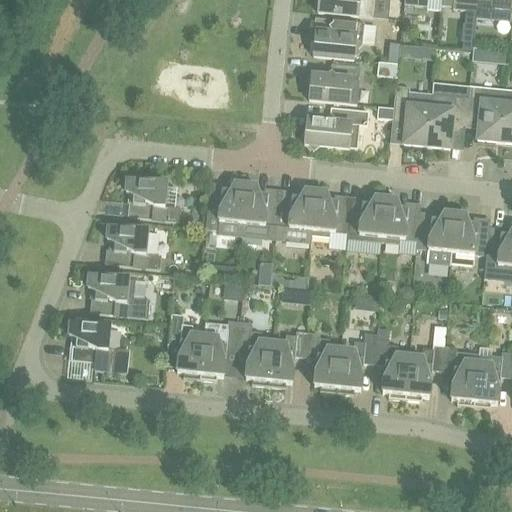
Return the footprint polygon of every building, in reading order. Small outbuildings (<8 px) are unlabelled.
[(319,0),(318,15),(359,19),(373,21),(375,0),(319,0)] [(405,0),(405,7),(418,9),(418,0),(405,0)] [(454,0),(453,12),(477,15),(478,0),(454,0)] [(490,22),(491,12),(491,11),(511,12),(511,0),(478,0),(477,15),(476,21),(490,22)] [(361,55),(358,51),(362,48),(364,26),(336,23),(335,33),(333,36),(316,34),(313,59),(354,63),(354,60),(361,55)] [(473,53),(473,51),(474,45),(463,43),(462,52),(473,53)] [(390,46),(388,66),(398,67),(400,47),(390,46)] [(400,61),(412,62),(414,49),(401,48),(400,61)] [(331,78),(328,80),(312,78),(309,103),(350,107),(350,104),(357,98),(351,92),(352,83),(359,83),(360,70),(332,67),(331,78)] [(404,148),(427,150),(431,110),(408,108),(410,91),(396,90),(394,112),(393,123),(403,124),(406,127),(404,148)] [(432,97),(431,110),(427,150),(450,152),(452,131),(455,129),(465,130),(470,90),(469,90),(468,101),(432,97)] [(483,91),(470,90),(465,130),(478,131),(477,144),(501,146),(505,106),(481,104),(483,91)] [(511,106),(505,106),(501,146),(511,146),(511,106)] [(377,121),(393,123),(394,112),(378,110),(377,121)] [(314,154),(320,149),(358,152),(360,129),(367,129),(369,115),(332,111),(331,122),(328,124),(307,122),(305,147),(309,148),(314,154)] [(133,206),(129,206),(128,220),(152,223),(179,226),(181,211),(165,210),(168,187),(164,187),(164,182),(152,180),(151,185),(128,183),(126,194),(134,199),(133,206)] [(241,239),(242,227),(246,187),(236,186),(231,193),(222,193),(221,199),(209,198),(206,232),(218,234),(218,236),(241,239)] [(241,239),(276,242),(280,205),(268,204),(268,197),(259,196),(257,188),(246,187),(242,227),(241,239)] [(280,205),(276,242),(311,245),(312,239),(316,194),(305,193),(301,200),(292,199),(292,206),(280,205)] [(316,194),(312,239),(329,240),(330,235),(335,236),(347,237),(350,212),(338,211),(338,204),(329,203),(327,195),(316,194)] [(364,244),(382,246),(386,201),(376,200),(372,207),(363,206),(362,213),(350,212),(347,237),(359,238),(365,239),(364,244)] [(416,252),(420,219),(408,217),(408,211),(399,210),(397,202),(386,201),(382,246),(399,247),(400,242),(405,243),(417,244),(416,252)] [(192,214),(188,220),(195,225),(199,219),(192,214)] [(450,268),(450,266),(451,256),(455,216),(445,215),(441,223),(431,222),(431,228),(419,227),(420,219),(416,252),(428,253),(428,254),(429,254),(428,266),(450,268)] [(455,216),(451,256),(450,266),(474,269),(475,258),(486,259),(485,267),(486,267),(489,234),(477,233),(478,226),(469,225),(466,217),(455,216)] [(133,270),(147,272),(160,273),(162,259),(146,257),(149,234),(109,230),(107,242),(115,246),(114,254),(107,253),(105,267),(133,270)] [(511,270),(511,233),(510,238),(501,237),(500,243),(488,242),(489,234),(486,267),(498,269),(511,270)] [(229,269),(227,285),(235,285),(237,270),(229,269)] [(101,271),(100,280),(126,282),(127,274),(101,271)] [(135,283),(126,282),(100,280),(89,279),(88,290),(96,294),(95,302),(91,302),(90,316),(114,319),(148,322),(150,303),(134,302),(135,283)] [(258,289),(256,305),(276,307),(278,291),(258,289)] [(300,294),(298,307),(310,308),(311,295),(300,294)] [(326,295),(315,294),(314,306),(325,307),(326,295)] [(379,302),(371,301),(370,314),(378,315),(379,302)] [(439,313),(438,322),(447,323),(448,314),(439,313)] [(200,383),(205,338),(192,337),(193,329),(183,328),(184,319),(172,317),(169,347),(180,349),(177,376),(184,377),(183,381),(200,383)] [(110,330),(109,330),(110,323),(94,321),(93,329),(70,326),(69,338),(77,342),(76,350),(72,349),(71,364),(95,366),(95,373),(127,376),(129,355),(108,353),(110,330)] [(227,353),(238,354),(240,329),(228,328),(227,332),(218,331),(217,340),(205,338),(200,383),(217,385),(217,380),(224,381),(227,353)] [(269,390),(273,345),(261,344),(262,336),(252,335),(252,330),(240,329),(238,354),(248,355),(246,383),(252,383),(252,388),(269,390)] [(389,402),(405,404),(410,359),(398,358),(398,349),(389,349),(390,333),(378,332),(377,338),(374,368),(385,369),(383,396),(389,397),(389,402)] [(295,360),(306,361),(308,336),(296,335),(296,339),(286,338),(285,346),(273,345),(269,390),(285,392),(286,387),(292,388),(295,360)] [(321,337),(308,336),(306,361),(317,362),(314,390),(321,390),(320,395),(337,397),(341,352),(329,351),(330,343),(320,342),(321,337)] [(364,367),(374,368),(377,338),(365,337),(364,346),(354,345),(354,353),(341,352),(337,397),(354,398),(354,394),(361,394),(364,367)] [(410,359),(405,404),(422,405),(423,400),(429,401),(432,374),(443,375),(445,350),(433,348),(433,353),(423,352),(422,360),(410,359)] [(457,409),(474,410),(478,366),(466,364),(467,356),(457,355),(458,351),(445,350),(443,375),(454,376),(451,403),(458,404),(457,409)] [(480,350),(478,366),(474,410),(491,412),(491,407),(498,408),(500,381),(511,382),(511,373),(511,356),(502,355),(501,360),(491,359),(492,352),(480,350)]
